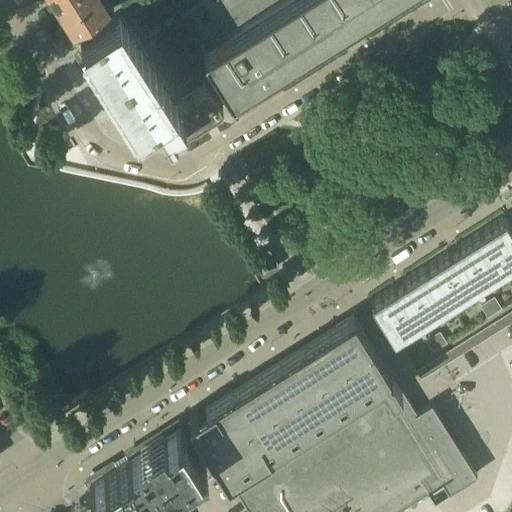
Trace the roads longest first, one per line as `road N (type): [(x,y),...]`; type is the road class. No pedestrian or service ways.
road 1 (residential): [(453,0),(185,166),(140,164),(94,144),(6,0)]
road 2 (residential): [(32,476),(511,168)]
